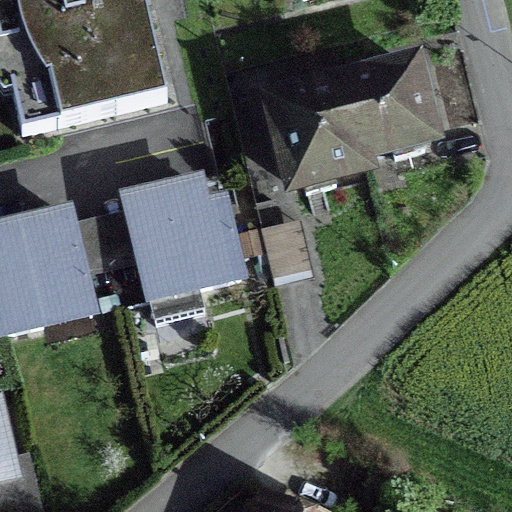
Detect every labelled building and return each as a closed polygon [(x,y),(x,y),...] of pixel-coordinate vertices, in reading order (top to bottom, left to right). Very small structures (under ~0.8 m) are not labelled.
[(7,91),(19,141),(164,106),(142,13),(139,14),(136,1),(135,0),(4,0),(25,87),(7,91)] [(330,181),(361,174),(422,158),(419,146),(429,143),(411,72),(366,84),(340,90),(323,94),(269,108),(291,192),(300,189),(303,200),(333,192),(330,181)] [(148,306),(238,285),(220,210),(201,215),(196,189),(123,206),(148,306)] [(0,341),(89,320),(65,220),(0,234),(0,341)] [(310,284),(297,227),(259,235),(273,293),(310,284)] [(286,365),(280,340),(275,341),(281,366),(286,365)] [(0,485),(11,483),(0,434),(0,485)] [(395,511),(358,497),(352,511),(395,511)]
